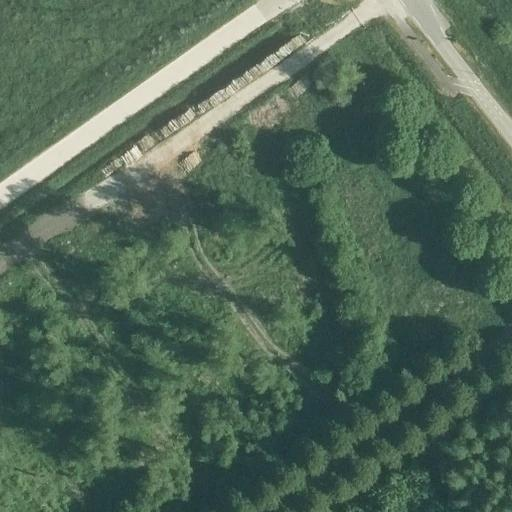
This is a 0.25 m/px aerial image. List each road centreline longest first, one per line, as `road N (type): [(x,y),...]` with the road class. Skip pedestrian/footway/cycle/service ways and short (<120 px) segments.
road 1 (residential): [(282,0),(0,199)]
road 2 (tertiary): [(511,134),(408,0)]
